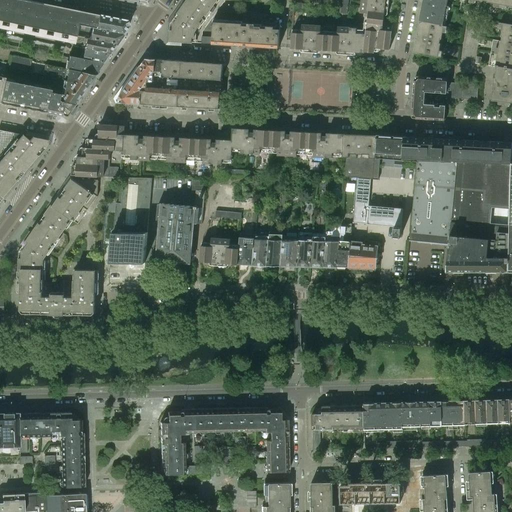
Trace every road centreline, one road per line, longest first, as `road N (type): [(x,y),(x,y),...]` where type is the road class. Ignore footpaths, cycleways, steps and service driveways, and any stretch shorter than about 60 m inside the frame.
road 1 (residential): [(511,297),(272,294),(205,306)]
road 2 (residential): [(0,399),(296,395)]
road 3 (residential): [(296,395),(511,384)]
road 4 (residential): [(459,511),(455,461),(297,469)]
road 5 (residential): [(241,121),(396,126)]
road 6 (residential): [(247,57),(397,69)]
road 7 (residential): [(93,105),(111,113),(241,121)]
road 8 (residential): [(0,235),(72,135)]
